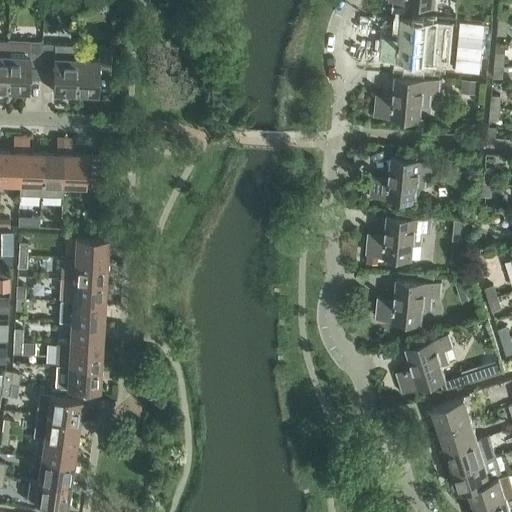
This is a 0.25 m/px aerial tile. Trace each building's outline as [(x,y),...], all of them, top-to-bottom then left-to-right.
[(78,0),(65,0),(65,10),(78,10),(78,0)] [(499,9),(498,22),(508,22),(509,10),(499,9)] [(436,47),(438,21),(402,18),(400,39),(383,38),(381,58),(426,62),(427,46),(436,47)] [(469,21),(467,36),(486,38),(488,23),(469,21)] [(507,35),(508,22),(498,22),(497,34),(507,35)] [(0,89),(6,90),(8,41),(0,41),(0,89)] [(43,43),(8,41),(6,90),(28,91),(29,71),(41,72),(43,43)] [(43,43),(41,72),(53,72),(52,92),(75,93),(76,57),(55,56),(55,44),(43,43)] [(76,57),(75,93),(97,94),(98,74),(111,75),(112,47),(98,46),(98,58),(76,57)] [(495,52),(494,65),(504,65),(505,53),(495,52)] [(493,77),(503,78),(504,65),(494,65),(493,77)] [(376,115),(418,119),(417,130),(424,131),(425,119),(421,118),(423,104),(431,104),(432,92),(440,93),(441,79),(397,75),(395,97),(378,95),(376,115)] [(462,79),(461,92),(478,94),(479,80),(462,79)] [(491,95),(490,107),(500,108),(501,96),(491,95)] [(490,107),(489,120),(499,121),(500,108),(490,107)] [(0,149),(0,182),(20,183),(22,137),(14,137),(13,150),(0,149)] [(22,137),(20,183),(19,195),(41,196),(43,152),(29,151),(29,137),(22,137)] [(43,152),(41,196),(62,197),(63,185),(65,139),(57,138),(57,152),(43,152)] [(65,139),(63,185),(85,186),(87,153),(72,153),(72,139),(65,139)] [(437,161),(393,156),(390,179),(373,177),(372,196),(416,200),(418,185),(427,185),(428,174),(436,174),(437,161)] [(484,170),(483,183),(493,184),(494,171),(484,170)] [(483,183),(482,196),(492,197),(493,184),(483,183)] [(481,205),(480,213),(480,217),(490,218),(491,206),(481,205)] [(432,232),(433,218),(389,214),(387,235),(370,234),(368,254),(379,255),(412,258),(414,242),(423,243),(424,231),(432,232)] [(31,217),(31,225),(39,226),(39,217),(31,217)] [(10,219),(0,218),(0,226),(10,226),(10,219)] [(455,219),(453,239),(467,240),(469,220),(455,219)] [(75,235),(73,258),(107,260),(108,237),(75,235)] [(19,242),(18,255),(27,255),(28,242),(19,242)] [(368,254),(367,262),(378,263),(379,255),(368,254)] [(18,255),(18,264),(18,267),(27,268),(38,268),(38,257),(27,256),(27,255),(18,255)] [(62,257),(60,279),(106,281),(107,260),(73,258),(62,257)] [(3,264),(0,264),(0,275),(9,275),(9,265),(9,264),(3,264)] [(10,277),(0,277),(0,291),(10,291),(10,277)] [(441,296),(443,282),(398,278),(396,300),(379,298),(377,318),(422,322),(423,307),(432,307),(433,295),(441,296)] [(60,279),(59,300),(104,303),(106,281),(60,279)] [(17,285),(16,297),(25,298),(26,286),(17,285)] [(485,288),(488,300),(498,297),(494,285),(485,288)] [(16,297),(15,307),(15,310),(24,311),(25,298),(16,297)] [(502,309),(498,297),(488,300),(492,312),(502,309)] [(0,298),(0,312),(9,313),(10,299),(0,298)] [(58,322),(70,322),(103,325),(104,303),(59,300),(58,322)] [(70,322),(68,344),(102,346),(103,325),(70,322)] [(0,323),(0,339),(7,340),(8,324),(0,323)] [(498,329),(502,341),(511,338),(507,326),(498,329)] [(14,328),(13,341),(22,341),(23,329),(14,328)] [(447,349),(454,347),(450,334),(407,347),(414,367),(398,373),(404,392),(440,380),(446,378),(442,363),(450,361),(447,349)] [(502,341),(506,353),(511,350),(511,340),(511,338),(502,341)] [(22,354),(22,341),(13,341),(13,354),(22,354)] [(67,365),(67,366),(100,368),(102,346),(68,344),(56,343),(55,365),(67,365)] [(99,390),(100,368),(67,366),(66,388),(99,390)] [(2,383),(11,384),(19,385),(21,373),(13,371),(4,370),(2,383)] [(446,378),(440,380),(443,390),(460,384),(466,382),(463,373),(459,374),(446,378)] [(10,397),(11,384),(2,383),(1,396),(10,397)] [(41,393),(38,415),(79,421),(82,398),(41,393)] [(432,407),(439,429),(472,418),(465,397),(432,407)] [(44,438),(76,442),(79,421),(38,415),(35,436),(44,438)] [(439,429),(445,450),(478,439),(472,418),(439,429)] [(3,419),(2,431),(11,433),(12,420),(3,419)] [(0,441),(0,444),(9,445),(11,433),(2,431),(0,441)] [(445,450),(452,470),(485,459),(496,456),(490,435),(478,439),(445,450)] [(44,438),(41,459),(73,463),(76,442),(44,438)] [(459,492),(468,489),(468,488),(492,480),(491,479),(500,476),(503,475),(496,456),(485,459),(452,470),(459,492)] [(41,459),(38,481),(70,485),(73,463),(41,459)] [(474,509),(475,508),(507,498),(500,476),(491,479),(492,480),(468,488),(468,489),(474,509)] [(27,500),(35,502),(35,503),(67,507),(70,485),(38,481),(30,479),(27,500)] [(475,508),(475,511),(511,511),(507,498),(475,508)]
